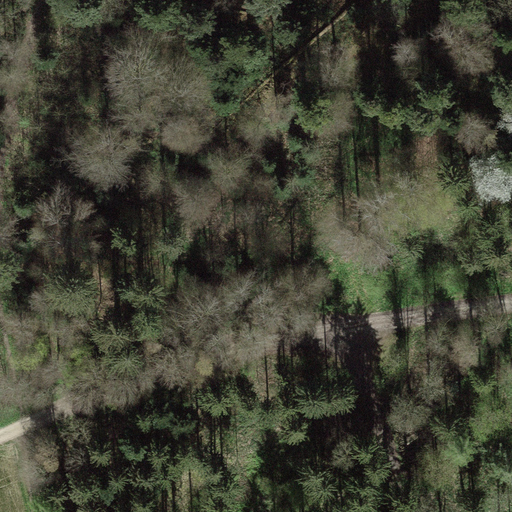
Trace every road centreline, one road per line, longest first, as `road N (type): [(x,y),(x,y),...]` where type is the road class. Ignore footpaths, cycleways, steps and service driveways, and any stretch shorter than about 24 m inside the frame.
road 1 (track): [(511,303),(215,353),(7,434)]
road 2 (track): [(344,328),(403,511)]
road 3 (track): [(0,175),(54,0)]
